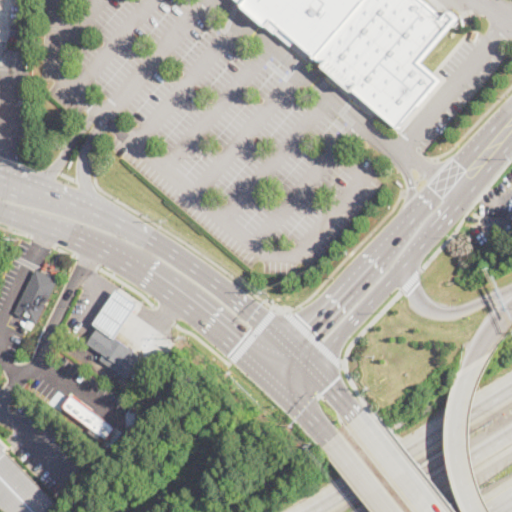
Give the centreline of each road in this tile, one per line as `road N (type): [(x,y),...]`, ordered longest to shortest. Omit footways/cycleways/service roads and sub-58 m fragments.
road 1 (primary): [(353,418),(287,346),(183,261),(0,174)]
road 2 (primary): [(0,209),(94,247),(167,292),(331,438)]
road 3 (secondary): [(274,381),(309,368),(462,199),(466,175)]
road 4 (secondary): [(466,175),(444,183),(287,346),(274,381)]
road 5 (motorway): [(511,388),(327,502)]
road 6 (motorway): [(473,360),(457,434),(477,511)]
road 7 (motorway): [(511,432),(383,511)]
